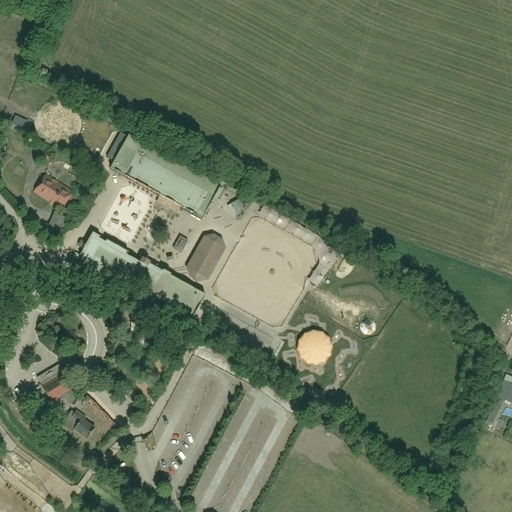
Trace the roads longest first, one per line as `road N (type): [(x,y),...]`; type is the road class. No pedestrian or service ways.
road 1 (unclassified): [(97,381),(97,333),(86,312),(47,300),(31,307),(25,322),(33,343),(76,368)]
road 2 (unknown): [(146,479),(21,374)]
road 3 (unclassified): [(177,511),(154,493),(132,429),(97,381)]
